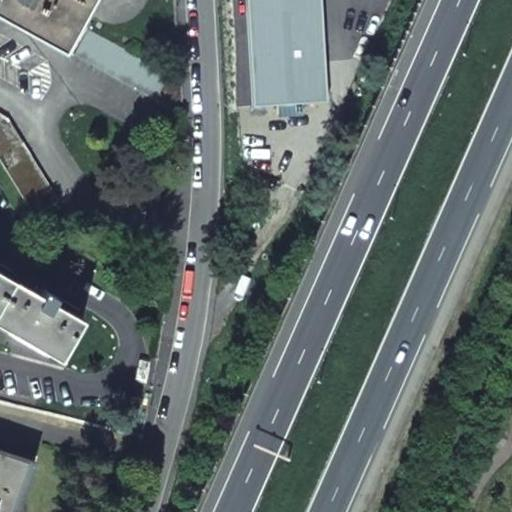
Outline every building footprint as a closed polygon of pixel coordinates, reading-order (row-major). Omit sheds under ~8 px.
[(0,0),(0,14),(58,46),(83,0),(0,0)] [(248,0),(255,106),(328,101),(321,0),(248,0)] [(87,29),(73,55),(181,114),(181,97),(180,81),(87,29)] [(6,120),(0,115),(0,162),(33,216),(56,202),(6,120)] [(0,324),(59,359),(81,319),(53,302),(56,297),(39,287),(36,292),(0,271),(0,324)] [(0,450),(0,511),(17,511),(35,461),(0,450)]
